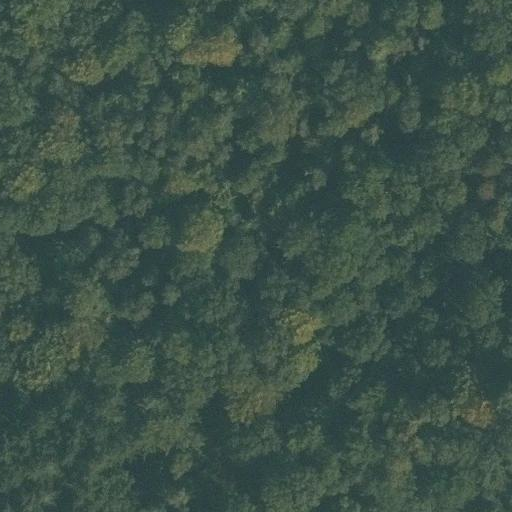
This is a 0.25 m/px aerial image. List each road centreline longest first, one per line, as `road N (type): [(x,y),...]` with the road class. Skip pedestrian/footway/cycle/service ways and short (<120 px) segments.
road 1 (track): [(511,70),(245,360)]
road 2 (track): [(245,360),(511,367)]
road 3 (track): [(245,360),(0,353)]
road 4 (track): [(245,360),(100,511)]
